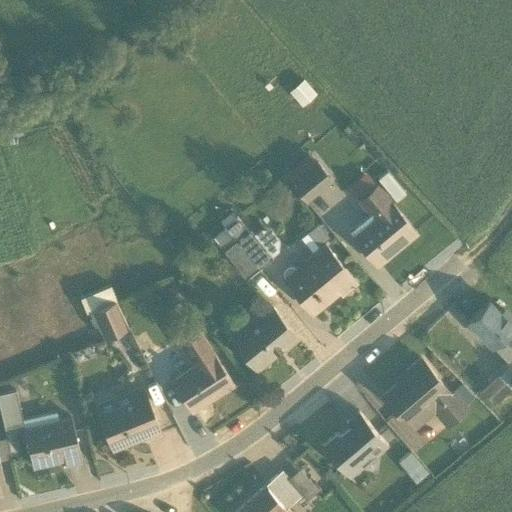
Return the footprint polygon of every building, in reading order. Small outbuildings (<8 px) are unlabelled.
[(290,87),(302,102),(317,90),(304,75),(290,87)] [(42,132),(13,142),(19,159),(48,149),(42,132)] [(306,201),(333,178),(310,151),(283,173),(306,201)] [(414,231),(375,184),(356,199),(367,212),(348,229),(376,263),(414,231)] [(222,225),(234,240),(257,268),(271,256),(236,214),(222,225)] [(311,227),(321,239),(330,232),(320,219),(311,227)] [(257,268),(234,240),(222,250),(245,278),(257,268)] [(281,272),(283,277),(312,312),(338,290),(340,292),(354,280),(324,243),(294,266),(289,264),(284,267),(281,272)] [(128,327),(107,284),(82,295),(103,338),(128,327)] [(180,297),(170,284),(157,294),(167,307),(180,297)] [(511,318),(503,309),(499,313),(488,301),(467,321),(492,347),(493,345),(508,361),(478,390),(493,405),(511,386),(511,318)] [(269,302),(227,336),(254,369),(296,335),(269,302)] [(233,383),(199,328),(177,342),(191,364),(170,379),(191,411),(233,383)] [(400,411),(413,427),(432,411),(444,426),(468,406),(452,388),(449,391),(420,356),(405,369),(408,372),(381,394),(398,413),(400,411)] [(142,385),(95,403),(111,447),(132,439),(131,437),(143,433),(145,438),(160,432),(142,385)] [(23,426),(32,465),(64,458),(65,462),(80,458),(70,414),(58,417),(56,410),(21,418),(15,389),(0,392),(0,412),(10,455),(18,453),(12,429),(23,426)] [(336,431),(321,444),(349,477),(387,444),(357,409),(344,420),(348,425),(338,433),(336,431)] [(0,476),(3,476),(0,464),(0,456),(9,455),(4,435),(0,436),(0,476)] [(409,450),(398,460),(415,481),(426,472),(409,450)] [(281,469),(231,511),(291,511),(287,506),(302,493),(281,469)]
